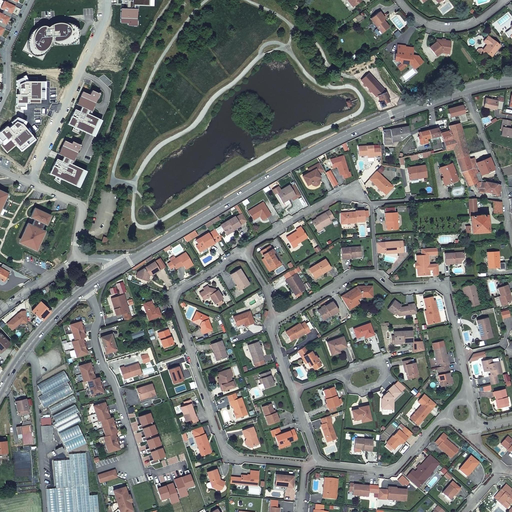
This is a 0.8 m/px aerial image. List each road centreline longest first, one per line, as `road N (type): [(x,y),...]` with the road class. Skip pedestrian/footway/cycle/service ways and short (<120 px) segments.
road 1 (primary): [(121,266),(314,151),(466,89)]
road 2 (residential): [(242,250),(176,293),(174,306),(226,454),(306,466)]
road 3 (residential): [(274,320),(351,275),(375,274),(392,288),(440,286),(467,399)]
road 4 (track): [(82,205),(135,53),(169,0)]
road 5 (residential): [(105,0),(101,28),(28,182)]
road 6 (residential): [(128,467),(133,448),(92,334),(98,319),(87,289)]
road 7 (residential): [(409,200),(370,204),(356,191),(334,196),(242,250)]
road 8 (residential): [(466,89),(504,188),(511,240)]
road 9 (residential): [(317,466),(394,471),(447,414)]
road 10 (primary): [(0,390),(41,328),(87,289)]
road 11 (residential): [(505,0),(460,28),(429,24),(399,0)]
